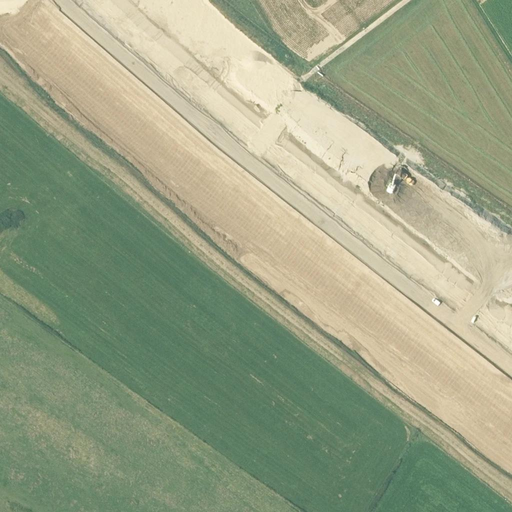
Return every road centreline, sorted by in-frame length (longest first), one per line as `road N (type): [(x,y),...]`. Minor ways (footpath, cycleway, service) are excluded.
road 1 (track): [(511,462),(0,48)]
road 2 (unclassified): [(243,126),(511,339)]
road 3 (unclassified): [(405,0),(243,126)]
road 4 (unclassified): [(96,0),(243,126)]
